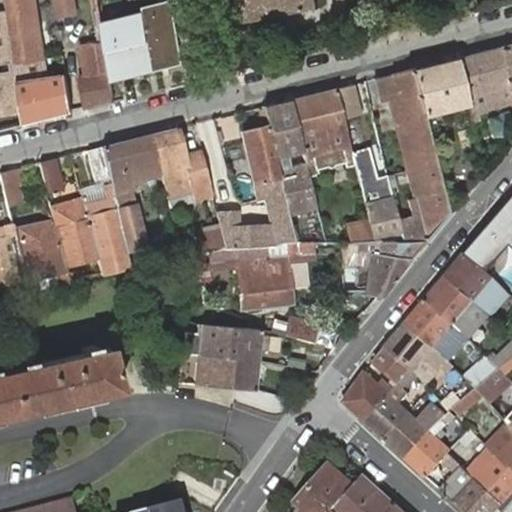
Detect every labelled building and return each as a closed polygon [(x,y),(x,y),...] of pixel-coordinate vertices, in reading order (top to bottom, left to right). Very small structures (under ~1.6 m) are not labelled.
[(5,0),(7,14),(14,65),(42,61),(32,0),(5,0)] [(145,0),(142,0),(102,10),(112,73),(114,84),(158,73),(147,9),(145,0)] [(236,0),(241,25),(319,11),(317,0),(236,0)] [(177,7),(177,2),(147,9),(158,73),(187,66),(186,61),(177,7)] [(193,4),(177,7),(186,61),(202,58),(193,4)] [(14,65),(7,14),(0,14),(0,117),(21,115),(14,65)] [(511,44),(499,48),(508,86),(511,102),(511,44)] [(457,58),(467,102),(467,103),(468,105),(477,104),(475,94),(508,86),(499,48),(457,58)] [(457,58),(414,69),(425,114),(467,103),(467,102),(457,58)] [(19,85),(26,128),(75,115),(69,79),(45,82),(42,61),(14,65),(19,85)] [(414,69),(377,79),(382,99),(387,98),(398,97),(415,168),(437,162),(434,149),(425,114),(414,69)] [(96,76),(101,108),(117,105),(114,84),(112,73),(96,76)] [(81,80),(85,113),(101,108),(96,76),(81,80)] [(354,85),(336,89),(343,118),(360,114),(354,85)] [(477,104),(468,105),(471,118),(511,108),(511,102),(508,86),(475,94),(477,104)] [(292,100),(310,170),(353,159),(351,151),(343,118),(336,89),(292,100)] [(398,97),(387,98),(404,171),(408,170),(415,168),(398,97)] [(268,121),(286,190),(293,214),(320,207),(310,170),(292,100),(264,107),(268,121)] [(246,128),(260,181),(252,180),(256,197),(262,195),(286,190),(268,121),(246,128)] [(260,181),(246,128),(240,130),(252,180),(260,181)] [(160,175),(165,196),(209,186),(201,150),(180,155),(174,131),(151,136),(160,175)] [(160,175),(151,136),(103,148),(110,176),(111,181),(119,211),(135,208),(130,182),(160,175)] [(351,151),(353,159),(369,219),(372,235),(393,231),(400,229),(398,220),(387,175),(378,178),(370,147),(351,151)] [(103,148),(88,153),(95,181),(110,176),(103,148)] [(57,160),(42,165),(50,193),(65,191),(57,160)] [(398,220),(400,229),(403,239),(426,241),(450,211),(438,166),(437,162),(415,168),(422,197),(416,199),(409,201),(412,216),(398,220)] [(415,168),(408,170),(416,199),(422,197),(415,168)] [(1,175),(9,209),(25,205),(20,184),(25,182),(22,169),(1,175)] [(97,258),(102,278),(110,277),(104,255),(123,250),(114,213),(119,211),(111,181),(103,183),(107,200),(84,205),(97,258)] [(209,186),(165,196),(168,210),(212,198),(209,186)] [(224,247),(225,247),(286,245),(285,241),(300,240),(293,214),(286,190),(262,195),(268,225),(238,227),(234,211),(216,214),(218,223),(224,247)] [(511,194),(474,236),(491,262),(498,257),(507,268),(511,264),(511,194)] [(55,227),(65,266),(97,258),(84,205),(81,195),(49,204),(52,213),(55,227)] [(114,213),(123,250),(124,254),(145,249),(135,208),(119,211),(114,213)] [(348,220),(350,237),(373,237),(372,235),(369,219),(348,220)] [(224,247),(218,223),(194,229),(200,253),(224,247)] [(0,284),(26,278),(16,236),(13,226),(6,227),(9,238),(0,239),(0,284)] [(0,228),(0,239),(9,238),(6,227),(0,228)] [(26,278),(29,294),(70,285),(65,266),(55,227),(16,236),(26,278)] [(400,229),(393,231),(395,238),(403,239),(400,229)] [(286,245),(225,247),(207,253),(211,269),(237,268),(241,310),(294,303),(289,262),(315,259),(312,240),(300,240),(285,241),(286,245)] [(374,261),(367,296),(387,296),(410,261),(426,241),(381,244),(345,243),(345,256),(374,261)] [(469,257),(448,281),(491,320),(506,304),(490,290),(497,282),(469,257)] [(448,281),(429,303),(470,343),(491,320),(448,281)] [(429,303),(409,326),(443,358),(451,365),(470,343),(429,303)] [(289,336),(318,344),(322,325),(293,318),(289,336)] [(199,321),(196,352),(258,358),(263,329),(262,329),(199,321)] [(409,326),(388,349),(413,373),(415,375),(431,355),(439,362),(443,358),(409,326)] [(501,373),(511,364),(511,343),(492,363),(501,373)] [(0,414),(115,389),(115,386),(106,347),(94,349),(92,344),(80,347),(81,353),(32,364),(31,358),(17,361),(19,367),(0,371),(0,414)] [(379,361),(403,384),(413,373),(388,349),(379,361)] [(196,352),(193,383),(253,388),(258,358),(196,352)] [(477,391),(501,373),(492,363),(486,358),(464,378),(467,381),(477,391)] [(511,364),(501,373),(507,380),(508,380),(511,376),(511,364)] [(477,391),(483,399),(507,380),(501,373),(477,391)] [(344,403),(367,423),(394,393),(390,389),(386,394),(366,374),(344,403)] [(507,380),(483,399),(484,400),(488,404),(511,386),(511,384),(508,380),(507,380)] [(477,391),(467,381),(441,405),(448,412),(453,408),(477,391)] [(477,391),(453,408),(460,419),(484,400),(483,399),(477,391)] [(394,393),(367,423),(386,441),(410,415),(395,401),(397,396),(394,393)] [(410,415),(386,441),(406,460),(433,429),(446,415),(433,404),(416,421),(410,415)] [(511,426),(508,423),(485,446),(493,453),(497,449),(501,453),(511,440),(511,426)] [(433,429),(406,460),(426,478),(449,455),(452,452),(434,436),(437,433),(433,429)] [(497,449),(493,453),(511,470),(511,440),(501,453),(497,449)] [(511,493),(511,470),(493,453),(488,458),(492,462),(476,480),(502,504),(511,493)] [(482,454),(466,471),(476,480),(492,462),(488,458),(482,454)] [(330,511),(353,487),(329,466),(297,502),(304,509),(302,511),(330,511)] [(444,494),(450,500),(454,496),(458,499),(476,480),(466,471),(444,494)] [(363,475),(353,487),(330,511),(391,511),(397,506),(363,475)] [(454,496),(450,500),(463,511),(494,511),(502,504),(476,480),(458,499),(454,496)] [(77,511),(74,496),(11,511),(77,511)] [(187,511),(184,496),(133,510),(133,511),(187,511)]
